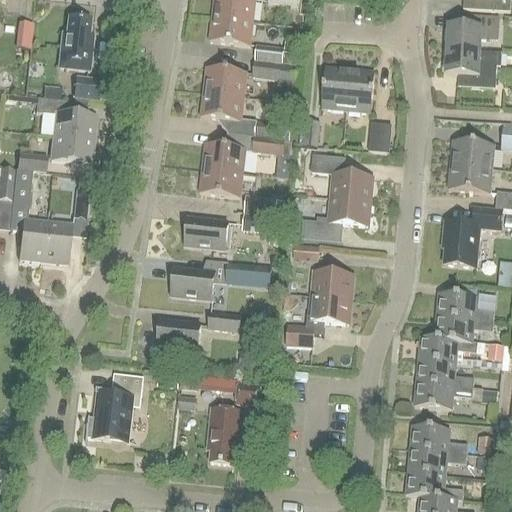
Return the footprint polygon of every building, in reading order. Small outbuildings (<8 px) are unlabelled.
[(254,26),(256,2),(240,0),(214,0),(212,21),(254,26)] [(268,0),(267,7),(297,11),(298,0),(268,0)] [(463,0),(463,12),(509,14),(510,0),(463,0)] [(500,20),(476,19),(461,18),(460,30),(449,30),(448,53),(482,54),(482,41),(500,42),(500,20)] [(93,40),(88,40),(90,23),(68,21),(66,37),(62,36),(58,71),(89,74),(93,40)] [(251,50),(254,26),(212,21),(209,45),(251,50)] [(19,25),(16,50),(30,52),(33,26),(30,26),(19,25)] [(254,64),(283,67),(284,53),(256,50),(254,64)] [(297,54),(284,53),(283,67),(295,68),(297,54)] [(460,77),(460,89),(497,91),(498,69),(502,69),(503,55),(482,54),(448,53),(447,76),(460,77)] [(254,66),(252,81),(294,86),(296,71),(254,66)] [(321,113),(345,116),(349,74),(325,72),(321,113)] [(206,73),(203,96),(244,101),(247,78),(206,73)] [(349,74),(345,116),(369,118),(373,76),(349,74)] [(100,84),(76,81),(74,101),(97,103),(99,88),(100,84)] [(43,102),(60,104),(61,91),(45,89),(43,102)] [(244,101),(203,96),(200,120),(241,125),(244,101)] [(96,120),(66,117),(67,105),(36,102),(35,116),(55,118),(53,138),(93,143),(96,120)] [(288,145),(290,129),(256,124),(254,141),(288,145)] [(317,151),(319,126),(306,125),(303,150),(317,151)] [(387,158),(390,130),(370,128),(367,156),(387,158)] [(511,151),(511,131),(502,130),(500,150),(511,151)] [(53,138),(50,165),(91,169),(93,143),(53,138)] [(292,146),(288,145),(254,141),(252,156),(278,160),(289,161),(292,146)] [(452,145),(450,169),(491,173),(493,149),(452,145)] [(206,147),(203,172),(244,177),(247,153),(206,147)] [(45,176),(46,161),(19,158),(17,172),(45,176)] [(278,160),(275,182),(288,183),(290,161),(289,161),(278,160)] [(331,179),(329,202),(368,206),(370,183),(340,179),(342,163),(311,160),(310,177),(331,179)] [(0,201),(10,202),(12,171),(0,169),(0,201)] [(491,173),(450,169),(447,194),(488,197),(491,173)] [(244,177),(203,172),(200,196),(241,201),(244,177)] [(24,204),(27,174),(15,173),(13,203),(24,204)] [(85,220),(88,191),(76,190),(73,219),(85,220)] [(511,197),(496,196),(494,212),(511,214),(511,197)] [(246,198),(244,215),(274,220),(277,203),(246,198)] [(316,223),(315,227),(304,226),(302,245),(337,249),(339,229),(365,232),(368,206),(329,202),(325,224),(316,223)] [(472,212),(471,227),(444,225),(442,254),(446,254),(444,270),(476,272),(479,232),(498,234),(500,215),(472,212)] [(244,217),(242,233),(271,237),(273,220),(244,217)] [(43,264),(47,223),(21,220),(17,261),(43,264)] [(184,249),(184,250),(226,254),(226,253),(225,253),(228,228),(229,228),(229,226),(187,222),(187,223),(188,224),(185,249),(184,249)] [(47,223),(43,264),(66,266),(69,225),(47,223)] [(314,264),(315,252),(293,250),(292,262),(314,264)] [(228,267),(227,283),(257,286),(269,287),(271,271),(258,270),(228,267)] [(170,299),(170,300),(213,304),(213,303),(211,303),(214,278),(215,278),(215,277),(173,272),(173,274),(174,274),(172,299),(170,299)] [(312,276),(309,301),(349,305),(352,280),(312,276)] [(437,298),(435,320),(492,326),(493,317),(473,315),(475,301),(437,298)] [(307,325),(306,334),(312,334),(312,337),(324,339),(325,327),(347,329),(349,305),(309,301),(307,325)] [(211,317),(209,333),(239,336),(240,323),(240,320),(211,317)] [(458,346),(458,345),(471,346),(472,334),(492,336),(492,326),(435,320),(433,342),(433,343),(434,343),(458,346)] [(158,352),(198,356),(201,328),(161,324),(158,352)] [(312,337),(312,334),(306,334),(285,331),(283,349),(310,352),(312,337)] [(476,346),(471,346),(458,345),(458,346),(434,343),(433,343),(433,342),(419,341),(417,364),(455,368),(456,356),(475,358),(476,346)] [(503,365),(504,349),(489,347),(488,355),(487,364),(503,365)] [(251,356),(250,370),(260,371),(261,357),(251,356)] [(417,364),(415,387),(472,393),(473,382),(454,381),(455,368),(417,364)] [(88,420),(85,447),(86,447),(87,441),(91,442),(127,446),(132,410),(140,411),(144,381),(114,377),(112,393),(96,391),(95,396),(98,396),(94,421),(88,420)] [(179,392),(180,381),(161,379),(159,389),(179,392)] [(199,379),(198,391),(236,392),(237,381),(199,379)] [(182,383),(181,393),(197,394),(198,385),(182,383)] [(239,387),(236,409),(258,411),(261,389),(239,387)] [(472,393),(415,387),(413,411),(451,414),(453,401),(471,402),(472,393)] [(472,393),(471,402),(471,404),(481,405),(482,393),(472,393)] [(482,393),(481,405),(496,407),(497,395),(482,393)] [(191,414),(192,400),(179,399),(177,412),(191,414)] [(240,440),(242,416),(211,412),(206,453),(210,453),(209,467),(233,469),(236,440),(240,440)] [(411,431),(409,454),(466,459),(467,449),(448,448),(449,434),(411,431)] [(495,442),(479,440),(477,457),(493,458),(495,442)] [(466,459),(409,454),(407,476),(445,480),(446,468),(465,469),(466,459)] [(491,461),(477,460),(476,473),(490,475),(491,461)] [(418,501),(419,500),(442,502),(442,503),(456,505),(462,505),(463,495),(444,493),(445,480),(407,476),(405,500),(418,501)] [(442,502),(419,500),(418,501),(416,511),(455,511),(456,505),(442,503),(442,502)]
